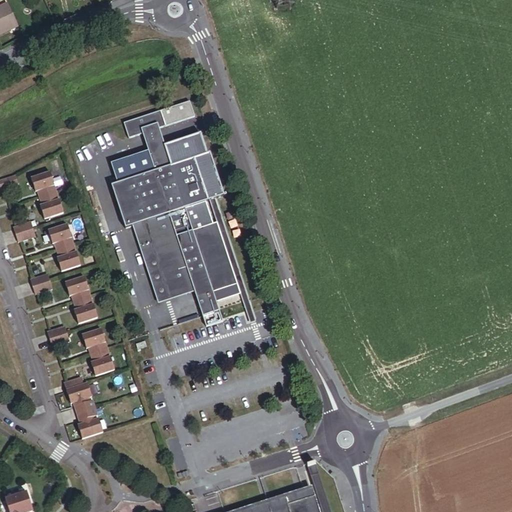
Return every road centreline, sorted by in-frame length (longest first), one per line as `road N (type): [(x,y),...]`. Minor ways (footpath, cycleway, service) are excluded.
road 1 (tertiary): [(338,420),(300,337),(198,36),(185,23)]
road 2 (residential): [(38,429),(50,413),(0,256)]
road 3 (tertiary): [(159,10),(107,19),(0,69)]
road 4 (unclassified): [(365,432),(511,381)]
